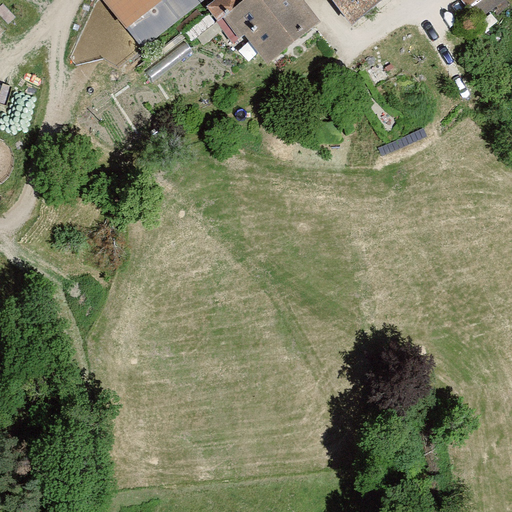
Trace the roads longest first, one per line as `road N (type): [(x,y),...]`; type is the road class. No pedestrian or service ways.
road 1 (track): [(0,254),(76,345),(96,511)]
road 2 (track): [(73,0),(51,61),(41,174),(26,215),(0,228)]
